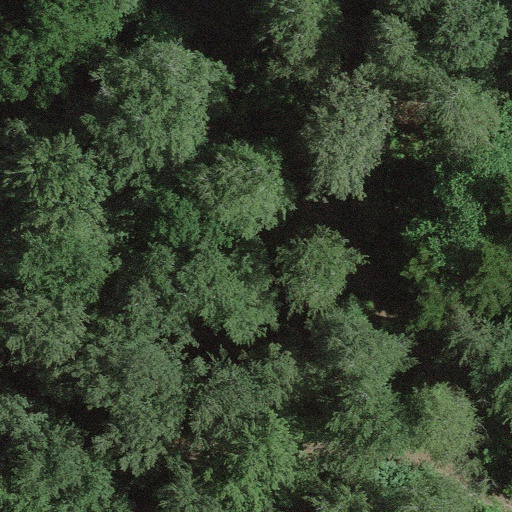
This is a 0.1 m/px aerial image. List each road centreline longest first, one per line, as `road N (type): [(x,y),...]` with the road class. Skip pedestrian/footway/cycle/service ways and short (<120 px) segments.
road 1 (track): [(164,0),(181,48),(234,118),(320,203),(377,292),(415,378),(421,452)]
road 2 (track): [(0,422),(157,447),(275,443),(421,452),(475,477),(511,508)]
road 3 (track): [(193,0),(511,167)]
